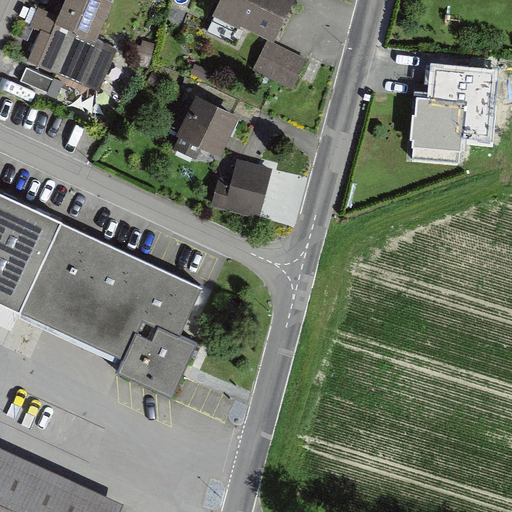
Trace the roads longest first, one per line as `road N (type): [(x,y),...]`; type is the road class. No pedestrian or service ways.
road 1 (residential): [(0,137),(303,269)]
road 2 (residential): [(375,0),(303,269)]
road 3 (residential): [(303,269),(240,511)]
